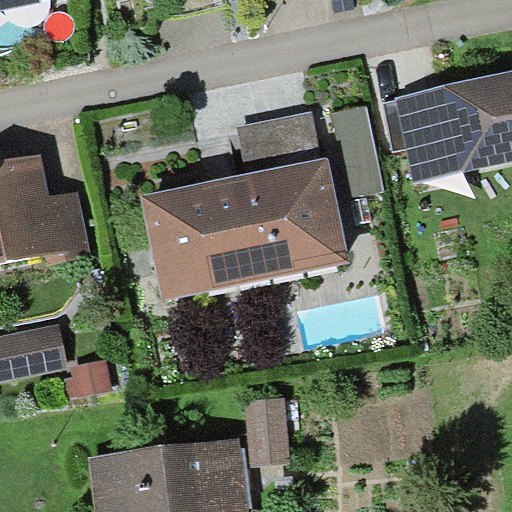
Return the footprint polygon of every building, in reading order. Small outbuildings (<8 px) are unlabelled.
[(0,0),(0,14),(48,5),(46,0),(0,0)] [(511,77),(386,107),(405,191),(511,165),(511,77)] [(252,181),(152,201),(172,307),(367,268),(346,163),(330,166),(320,114),(242,129),(252,181)] [(59,178),(0,190),(0,293),(98,272),(86,219),(69,223),(59,178)] [(74,345),(0,360),(0,405),(0,407),(83,390),(74,345)] [(116,382),(87,386),(93,423),(121,419),(116,382)] [(296,420),(256,424),(263,486),(303,482),(296,420)] [(262,511),(254,453),(95,476),(99,511),(262,511)]
